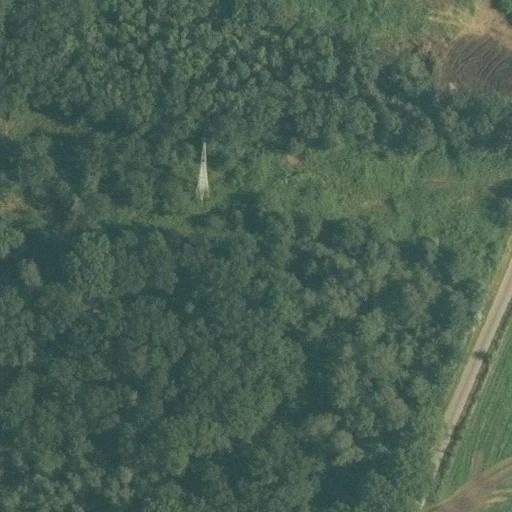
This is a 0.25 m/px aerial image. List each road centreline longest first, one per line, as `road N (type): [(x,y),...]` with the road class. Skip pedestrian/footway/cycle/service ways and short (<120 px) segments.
road 1 (track): [(511,112),(272,0)]
road 2 (unclassified): [(511,277),(414,511)]
